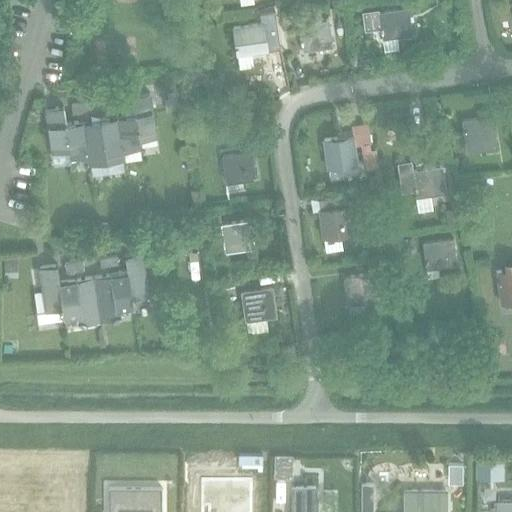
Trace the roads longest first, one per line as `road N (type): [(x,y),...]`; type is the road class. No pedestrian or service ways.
road 1 (residential): [(319,418),(282,124),(310,97),(488,73)]
road 2 (residential): [(0,415),(319,418)]
road 3 (residential): [(319,418),(511,418)]
road 4 (residential): [(0,158),(46,0)]
